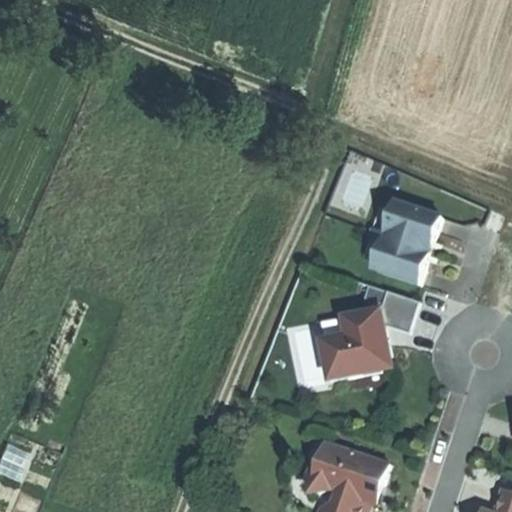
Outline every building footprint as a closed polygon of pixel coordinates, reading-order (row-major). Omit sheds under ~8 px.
[(446,221),(402,206),(399,216),(391,240),(430,253),(433,244),(438,245),(446,221)] [(399,216),(385,211),(369,260),(383,264),(391,240),(399,216)] [(430,253),(391,240),(383,264),(380,274),(424,288),(432,264),(427,263),(429,258),(430,253)] [(354,340),(328,345),(336,385),(371,378),(370,373),(391,369),(397,360),(394,347),(391,329),(414,339),(425,305),(415,302),(394,295),(388,315),(350,322),(354,340)] [(395,468),(333,448),(326,471),(317,468),(313,478),(317,497),(337,493),(343,495),(340,505),(335,508),(333,511),(372,511),(375,506),(377,506),(384,487),(389,488),(395,468)] [(384,487),(377,506),(382,508),(385,499),(389,488),(384,487)] [(511,511),(511,494),(507,493),(500,511),(511,511)]
